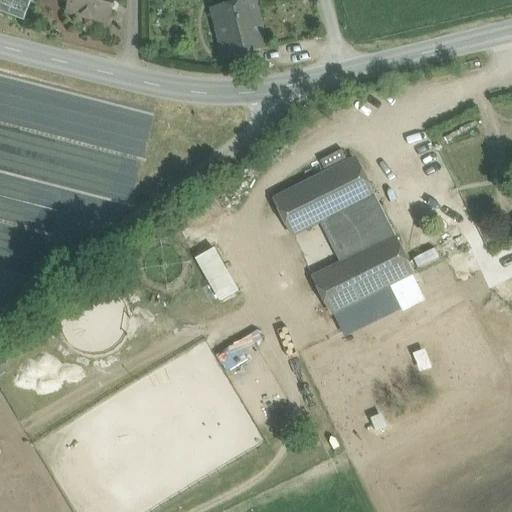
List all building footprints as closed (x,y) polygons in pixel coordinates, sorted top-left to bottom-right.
[(0,0),(0,12),(24,22),(33,0),(0,0)] [(114,0),(71,0),(68,14),(108,24),(114,0)] [(246,0),(230,4),(211,9),(224,60),(268,49),(255,0),(246,0)] [(355,161),(276,201),(293,236),(321,222),(373,196),(355,161)] [(373,196),(321,222),(342,265),(395,239),(373,196)] [(342,265),(315,279),(332,314),(369,295),(412,274),(395,239),(342,265)] [(214,249),(197,259),(221,301),(238,291),(214,249)] [(418,285),(412,274),(369,295),(375,306),(418,285)]
